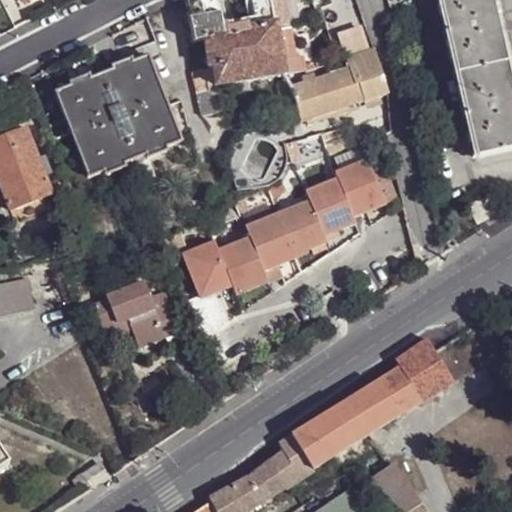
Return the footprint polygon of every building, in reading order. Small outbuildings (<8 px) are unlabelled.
[(270,1),(269,0),(247,0),(252,29),(240,31),(231,33),(221,35),(215,0),(194,0),(184,2),(190,42),(201,41),(206,70),(210,69),(214,87),(223,85),(279,75),(281,75),(270,1)] [(279,75),(281,79),(304,73),(301,60),(293,61),(283,0),(274,0),(270,1),(281,75),(279,75)] [(511,150),(511,112),(486,0),(444,0),(480,158),(511,150)] [(159,50),(156,44),(120,58),(124,67),(148,57),(157,54),(159,50)] [(386,94),(374,54),(345,63),(349,73),(309,83),(299,86),(296,86),(288,88),(300,123),(386,94)] [(70,137),(87,179),(102,174),(104,177),(124,169),(123,166),(144,157),(145,161),(165,153),(164,149),(179,144),(148,57),(124,67),(100,76),(90,79),(71,87),(54,93),(70,137)] [(214,87),(210,69),(206,70),(201,70),(204,88),(214,87)] [(90,79),(88,75),(69,82),(71,87),(90,79)] [(288,88),(296,86),(294,80),(283,82),(288,88)] [(214,87),(204,88),(208,118),(228,115),(223,85),(214,87)] [(52,200),(28,133),(0,142),(0,188),(10,215),(52,200)] [(212,246),(178,260),(199,311),(214,305),(211,300),(231,293),(234,302),(267,289),(264,284),(279,278),(277,273),(307,261),(306,257),(326,250),(323,243),(355,230),(352,224),(385,211),(384,207),(368,169),(362,153),(335,165),(339,175),(333,178),(335,184),(304,196),(308,205),(243,232),(247,243),(216,255),(212,246)] [(384,163),(368,169),(384,207),(399,201),(384,163)] [(497,215),(488,198),(469,207),(478,224),(497,215)] [(131,242),(134,257),(151,253),(150,247),(152,246),(151,238),(131,242)] [(108,300),(93,306),(104,330),(129,320),(132,329),(139,347),(181,330),(165,292),(150,297),(143,281),(106,296),(108,300)] [(31,282),(0,287),(0,318),(36,311),(31,282)] [(104,330),(106,338),(132,329),(129,320),(104,330)] [(210,505),(213,511),(250,511),(454,384),(437,353),(430,341),(395,364),(399,371),(338,410),(292,434),(280,444),(283,451),(251,477),(208,501),(210,505)] [(109,481),(100,467),(84,477),(93,491),(109,481)] [(409,511),(420,505),(395,467),(366,487),(381,511),(409,511)] [(361,511),(352,497),(329,511),(361,511)]
